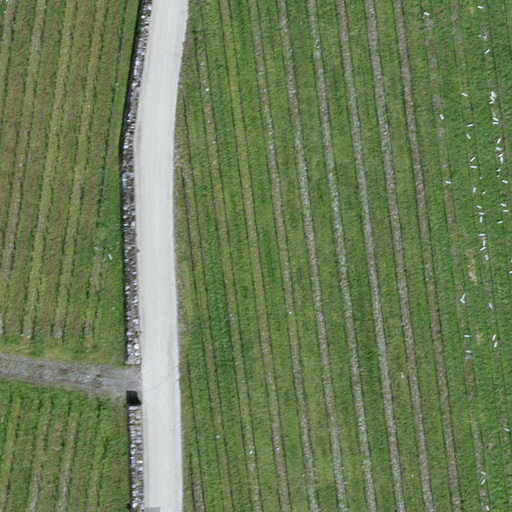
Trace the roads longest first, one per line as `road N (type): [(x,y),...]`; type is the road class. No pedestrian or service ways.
road 1 (track): [(157,511),(160,146),(180,0)]
road 2 (track): [(156,392),(0,369)]
